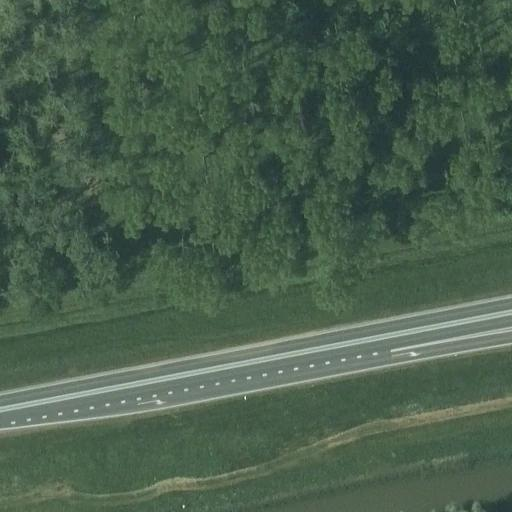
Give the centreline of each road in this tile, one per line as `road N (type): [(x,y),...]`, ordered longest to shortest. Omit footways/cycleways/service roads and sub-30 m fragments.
road 1 (track): [(0,316),(511,219)]
road 2 (trunk): [(0,411),(380,339)]
road 3 (track): [(189,0),(197,161),(188,185),(138,230),(137,290)]
road 4 (trunk): [(380,339),(511,314)]
road 5 (trunk): [(380,339),(511,330)]
